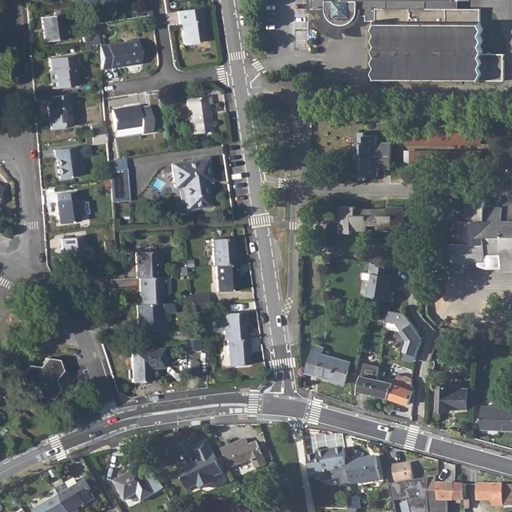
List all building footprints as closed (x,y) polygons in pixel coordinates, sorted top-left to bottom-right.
[(312,0),(313,5),(317,8),(327,8),(327,10),(328,12),(329,14),(331,16),(333,18),(334,19),(335,20),(337,21),(339,22),(341,23),(344,23),(345,23),(347,22),(349,21),(351,21),(353,19),(354,19),(356,17),(356,16),(358,14),(368,14),(368,19),(378,19),(378,23),(375,27),(378,34),(375,39),(378,45),(375,50),(378,56),(375,61),(378,67),(374,73),(378,79),(505,80),(505,54),(484,54),(485,52),(482,46),(484,41),(482,35),(484,30),(481,22),(481,8),(427,8),(426,0),(312,0)] [(459,0),(426,0),(427,8),(460,8),(459,0)] [(200,9),(177,12),(179,25),(181,24),(182,31),(182,32),(184,46),(196,44),(196,42),(205,41),(200,9)] [(62,15),(41,18),(44,42),(65,39),(62,15)] [(98,35),(82,37),(83,46),(99,44),(98,35)] [(137,41),(99,46),(101,70),(109,69),(109,64),(119,62),(120,67),(140,64),(137,41)] [(72,55),(49,59),(51,70),(52,75),(50,75),(52,89),(79,85),(77,73),(74,73),(72,55)] [(73,93),(47,97),(48,104),(47,105),(50,130),(72,127),(69,102),(74,101),(73,93)] [(209,96),(186,99),(191,134),(211,132),(208,104),(210,104),(209,96)] [(139,106),(113,110),(115,130),(142,126),(143,133),(153,132),(149,106),(139,108),(139,106)] [(105,126),(91,128),(91,137),(106,135),(105,126)] [(483,132),(406,132),(406,145),(483,145),(483,132)] [(357,143),(357,156),(358,156),(392,156),(392,143),(383,143),(382,144),(378,144),(378,135),(367,135),(366,133),(360,133),(360,143),(357,143)] [(106,135),(91,137),(92,144),(106,143),(106,135)] [(78,146),(53,149),(54,158),(56,158),(58,178),(75,176),(73,156),(78,156),(78,146)] [(483,150),(406,150),(406,163),(483,163),(483,150)] [(392,156),(358,156),(358,169),(361,169),(361,180),(366,180),(367,177),(379,176),(379,167),(382,167),(383,169),(392,170),(392,163),(392,156)] [(206,188),(205,183),(210,182),(206,159),(172,164),(175,188),(183,186),(186,209),(208,206),(206,188)] [(125,169),(109,170),(110,180),(111,202),(128,201),(125,169)] [(57,201),(56,201),(59,224),(79,221),(75,191),(56,194),(57,201)] [(486,199),(466,199),(467,221),(456,221),(456,243),(452,243),(452,263),(486,263),(486,256),(503,255),(503,271),(511,271),(511,203),(504,204),(504,208),(486,208),(486,199)] [(341,206),(341,233),(352,233),(353,230),(367,230),(367,224),(378,224),(377,230),(393,230),(393,233),(404,233),(404,207),(389,207),(389,210),(356,209),(356,207),(341,206)] [(81,236),(61,238),(64,263),(84,261),(81,236)] [(212,239),(213,265),(215,265),(234,264),(232,238),(212,239)] [(135,252),(136,278),(139,278),(158,278),(156,251),(135,252)] [(395,266),(372,263),(371,272),(374,273),(373,281),(369,280),(367,294),(380,296),(380,299),(393,301),(395,291),(391,290),(392,285),(396,285),(398,275),(393,275),(395,266)] [(234,264),(215,265),(218,291),(238,290),(237,264),(234,264)] [(158,278),(139,278),(140,304),(161,303),(161,295),(168,295),(170,292),(169,277),(158,278)] [(207,294),(191,295),(192,302),(192,304),(208,303),(207,294)] [(140,304),(136,304),(137,330),(158,330),(158,321),(168,320),(168,313),(175,313),(174,303),(161,303),(140,304)] [(405,313),(390,310),(388,322),(396,323),(405,336),(404,344),(408,344),(406,351),(407,351),(407,353),(417,355),(421,336),(405,313)] [(223,313),(225,340),(227,339),(246,338),(243,312),(223,313)] [(193,330),(169,331),(169,341),(193,340),(193,330)] [(246,338),(227,339),(230,366),(250,364),(247,337),(246,338)] [(316,344),(310,366),(319,369),(317,375),(346,383),(352,361),(338,357),(324,353),(325,347),(316,344)] [(161,348),(131,350),(132,381),(147,381),(146,367),(162,367),(161,348)] [(417,355),(407,353),(405,360),(416,362),(417,355)] [(27,366),(21,374),(24,384),(35,386),(40,397),(50,399),(58,390),(54,380),(61,371),(57,361),(46,359),(39,367),(27,366)] [(396,382),(379,378),(381,366),(366,363),(360,390),(390,397),(396,382)] [(396,382),(390,397),(409,404),(414,393),(415,390),(414,389),(414,378),(414,368),(403,364),(396,382)] [(310,366),(308,372),(317,375),(319,369),(310,366)] [(440,384),(439,411),(453,411),(453,408),(469,409),(470,388),(453,387),(453,385),(440,384)] [(511,406),(484,406),(483,430),(511,430),(511,406)] [(246,439),(223,449),(231,468),(252,459),(256,468),(266,465),(257,443),(249,446),(246,439)] [(194,465),(193,464),(192,463),(185,466),(186,467),(180,470),(189,490),(199,486),(199,487),(203,489),(213,484),(214,481),(214,478),(223,474),(207,440),(193,447),(200,461),(201,464),(197,467),(194,465)] [(318,454),(309,456),(312,475),(322,474),(321,472),(349,468),(347,459),(345,447),(318,452),(318,454)] [(355,458),(347,459),(349,468),(352,484),(381,479),(377,456),(355,460),(355,458)] [(420,462),(411,463),(414,478),(422,477),(420,462)] [(414,478),(411,463),(394,466),(397,483),(414,480),(414,478)] [(132,475),(131,473),(115,482),(126,500),(150,486),(141,470),(132,475)] [(240,485),(248,504),(259,499),(251,480),(240,485)] [(64,484),(56,489),(59,496),(68,511),(78,511),(77,509),(85,505),(86,506),(95,500),(91,493),(93,492),(87,481),(68,492),(64,484)] [(429,483),(429,499),(429,501),(438,501),(438,511),(448,511),(449,501),(455,501),(456,483),(440,483),(429,483)] [(456,483),(455,501),(464,501),(464,484),(456,483)] [(511,484),(464,484),(464,501),(503,501),(504,506),(511,505),(511,484)] [(68,511),(59,496),(32,511),(68,511)] [(360,496),(354,497),(356,509),(362,509),(361,502),(360,496)]
